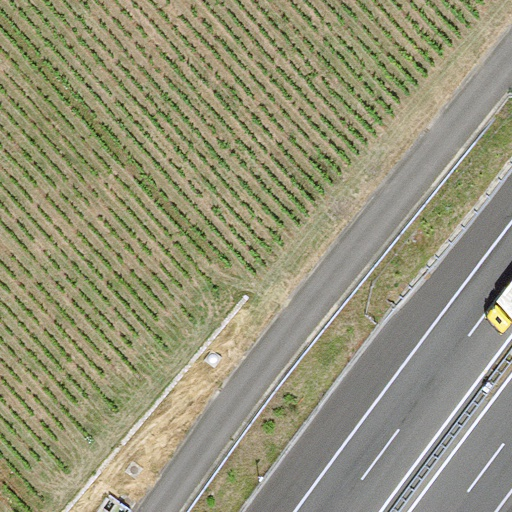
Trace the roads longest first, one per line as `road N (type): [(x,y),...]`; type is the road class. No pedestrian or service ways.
road 1 (track): [(511,64),(167,511)]
road 2 (motorway): [(511,280),(337,511)]
